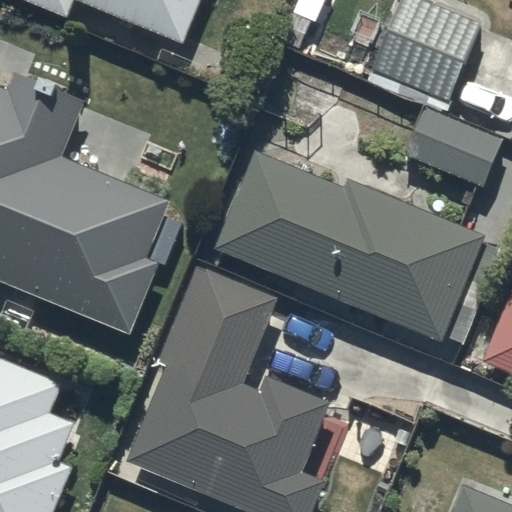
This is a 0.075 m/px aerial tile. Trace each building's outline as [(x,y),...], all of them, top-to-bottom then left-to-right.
[(0,0),(0,8),(68,35),(75,16),(185,60),(208,0),(0,0)] [(481,40),(402,7),(372,80),(452,113),(466,80),(511,98),(511,47),(483,36),(481,40)] [(6,103),(0,101),(0,296),(132,348),(159,278),(146,273),(169,214),(63,172),(85,117),(12,88),(6,103)] [(501,155),(423,121),(404,164),(482,199),(501,155)] [(341,202),(255,166),(214,265),(441,360),(447,347),(462,354),(476,322),(461,315),(470,292),(483,297),(499,259),(344,195),(341,202)] [(307,407),(269,392),(261,409),(241,400),(277,318),(197,282),(160,375),(167,378),(126,479),(207,511),(317,511),(322,501),(303,492),(335,420),(307,407)] [(511,308),(502,331),(484,375),(511,387),(511,308)] [(0,511),(61,511),(73,485),(58,478),(75,438),(50,428),(61,403),(0,376),(0,511)]
